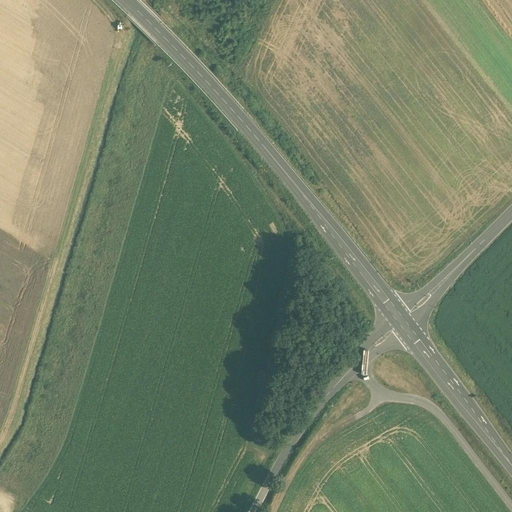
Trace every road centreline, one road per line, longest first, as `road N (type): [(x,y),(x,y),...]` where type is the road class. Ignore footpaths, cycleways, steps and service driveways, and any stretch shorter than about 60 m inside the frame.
road 1 (secondary): [(124,0),(248,129),(403,325)]
road 2 (track): [(0,438),(115,56)]
road 3 (unclassified): [(252,511),(323,395),(403,325)]
road 4 (track): [(501,511),(373,349)]
road 5 (secondary): [(403,325),(511,466)]
road 6 (unclassified): [(403,325),(511,216)]
